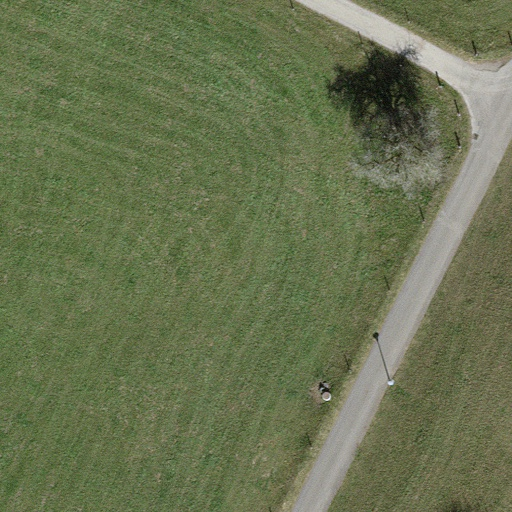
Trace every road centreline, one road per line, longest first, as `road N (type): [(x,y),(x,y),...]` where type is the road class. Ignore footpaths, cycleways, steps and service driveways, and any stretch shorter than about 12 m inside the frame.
road 1 (residential): [(511,89),(307,511)]
road 2 (track): [(334,0),(511,89)]
